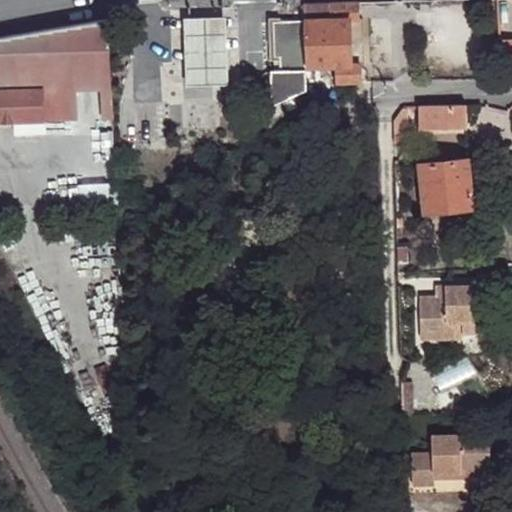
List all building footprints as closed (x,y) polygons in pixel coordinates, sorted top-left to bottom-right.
[(357,18),(357,0),(355,0),(304,2),(305,19),(305,65),(335,65),(359,63),(360,62),(364,61),(363,45),(370,45),(369,34),(362,34),(362,18),(357,18)] [(185,52),(186,85),(228,83),(226,52),(224,17),(184,18),(185,52)] [(305,65),(305,19),(269,20),(271,59),(280,58),(280,70),(271,71),(272,105),(306,89),(306,83),(305,65)] [(107,20),(0,37),(0,118),(14,118),(42,117),(112,116),(109,83),(107,20)] [(502,78),(511,77),(511,39),(499,40),(502,78)] [(335,82),(359,81),(359,63),(335,65),(335,82)] [(467,126),(467,104),(420,105),(419,128),(434,128),(467,126)] [(405,143),(406,106),(404,105),(393,120),(394,143),(405,143)] [(43,128),(42,117),(14,118),(14,129),(43,128)] [(467,159),(420,164),(425,211),(472,206),(467,159)] [(477,285),(446,286),(446,296),(438,297),(420,296),(421,339),(463,338),(463,332),(463,322),(478,321),(477,285)] [(446,296),(446,286),(437,286),(438,297),(446,296)] [(478,332),(478,321),(463,322),(463,332),(478,332)] [(411,402),(410,381),(400,382),(400,402),(411,402)] [(434,474),(469,471),(490,470),(489,434),(432,436),(432,454),(411,454),(412,486),(434,485),(434,480),(434,474)] [(469,478),(469,471),(434,474),(434,480),(469,478)]
